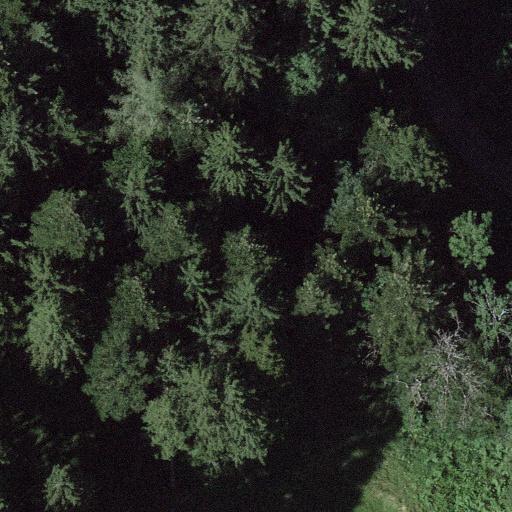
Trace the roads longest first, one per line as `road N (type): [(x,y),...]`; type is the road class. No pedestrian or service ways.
road 1 (track): [(511,227),(422,289),(346,465)]
road 2 (track): [(447,0),(456,88),(484,152),(511,174)]
